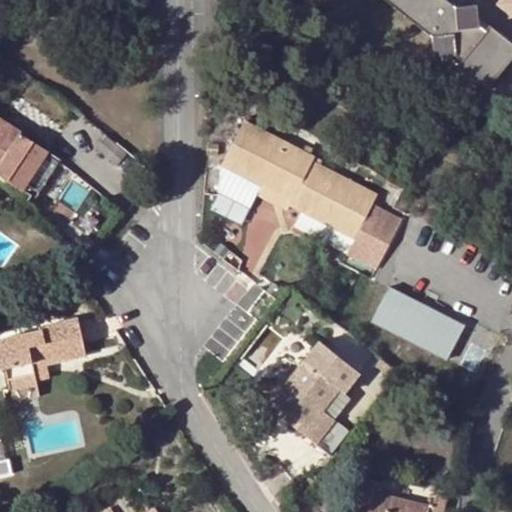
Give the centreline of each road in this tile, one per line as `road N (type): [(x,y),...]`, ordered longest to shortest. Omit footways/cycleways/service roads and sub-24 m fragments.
road 1 (residential): [(189,0),(171,350),(257,511)]
road 2 (unknown): [(466,511),(483,427),(511,373)]
